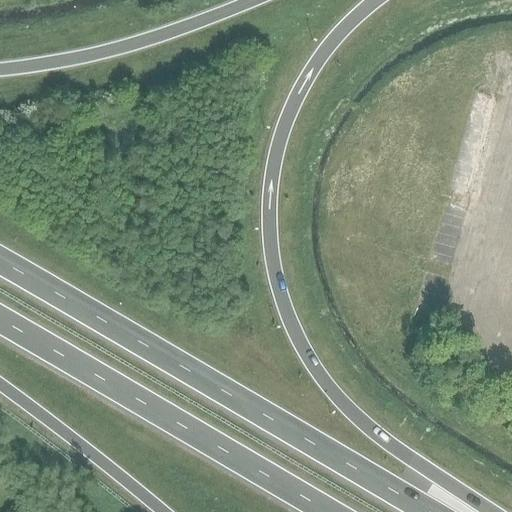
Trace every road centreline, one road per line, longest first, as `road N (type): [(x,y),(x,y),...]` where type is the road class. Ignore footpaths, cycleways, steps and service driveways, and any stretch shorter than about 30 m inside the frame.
road 1 (trunk): [(489,511),(375,434),(329,389),(298,341),(272,268),(269,183),(281,131),(317,61),(376,0)]
road 2 (trunk): [(427,511),(0,263)]
road 3 (trunk): [(0,320),(327,511)]
road 4 (trunk): [(254,0),(113,49),(0,70)]
road 5 (trunk): [(0,387),(160,511)]
